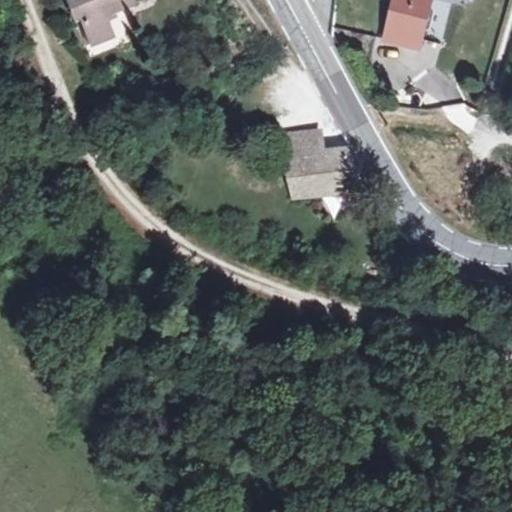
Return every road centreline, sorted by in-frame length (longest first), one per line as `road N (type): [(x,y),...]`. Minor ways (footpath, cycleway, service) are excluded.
road 1 (track): [(511,364),(420,328),(282,295),(175,245),(138,216),(89,155),(22,0)]
road 2 (secondary): [(511,268),(462,257),(427,233),(398,197),(286,0)]
